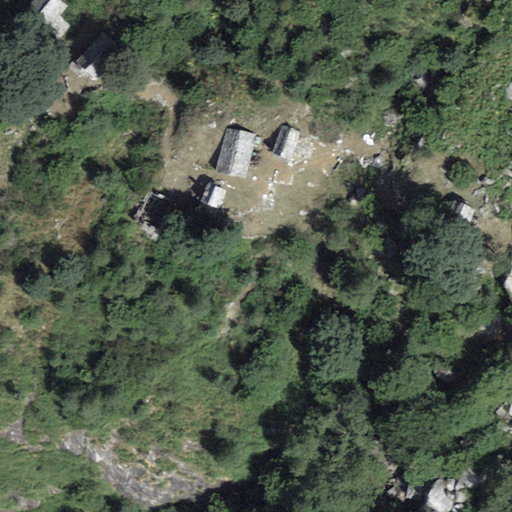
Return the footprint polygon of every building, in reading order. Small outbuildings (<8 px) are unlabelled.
[(67,4),(62,0),(35,0),(23,15),(45,32),(67,4)] [(125,51),(106,34),(79,64),(98,81),(125,51)] [(300,131),(281,127),(274,154),(294,158),(300,131)] [(256,136),(226,129),(217,170),(247,177),(256,136)] [(175,204),(147,189),(131,220),(159,235),(175,204)]
